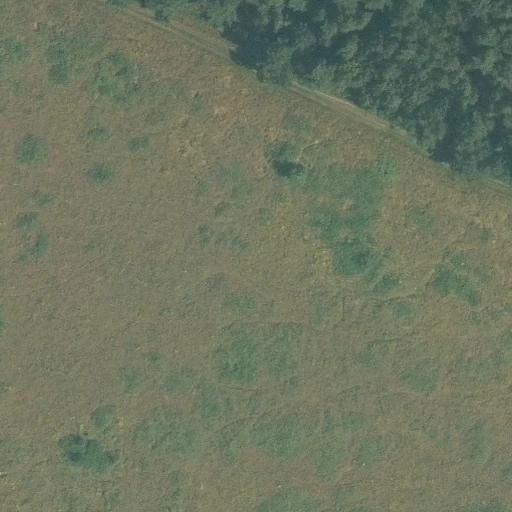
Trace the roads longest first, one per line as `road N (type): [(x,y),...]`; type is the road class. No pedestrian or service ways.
road 1 (track): [(107,0),(511,187)]
road 2 (track): [(455,0),(404,136)]
